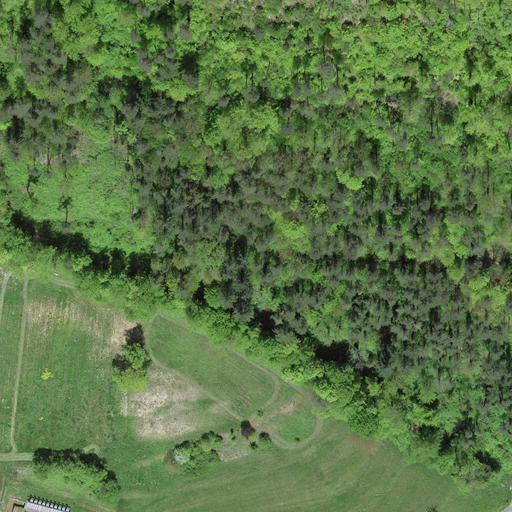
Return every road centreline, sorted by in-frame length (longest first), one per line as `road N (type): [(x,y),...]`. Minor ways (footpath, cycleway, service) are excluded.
road 1 (track): [(0,122),(115,71),(349,99),(511,76)]
road 2 (track): [(0,217),(206,227),(303,248),(423,255),(511,248)]
